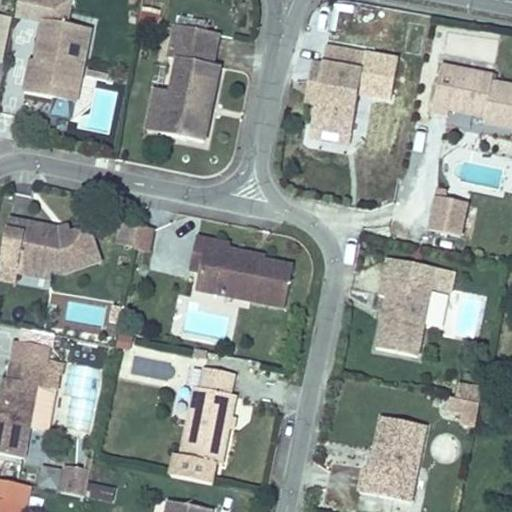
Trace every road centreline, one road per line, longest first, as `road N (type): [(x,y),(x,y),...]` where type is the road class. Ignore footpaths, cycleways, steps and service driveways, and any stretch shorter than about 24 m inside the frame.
road 1 (residential): [(288,511),(337,270),(319,226)]
road 2 (residential): [(246,204),(38,163),(0,168)]
road 3 (residential): [(285,0),(246,204)]
